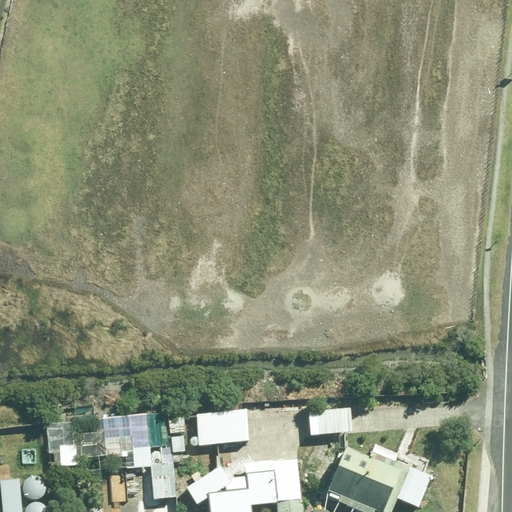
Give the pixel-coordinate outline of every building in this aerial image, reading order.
[(173,507),(167,413),(138,415),(139,435),(100,437),(102,475),(148,472),(151,509),(173,507)] [(245,416),(213,418),(215,447),(246,445),(245,416)] [(394,511),(412,464),(376,451),(373,460),(346,450),(329,496),(370,511),(394,511)] [(46,511),(45,482),(21,483),(22,511),(46,511)] [(302,511),(301,502),(277,505),(278,511),(302,511)]
